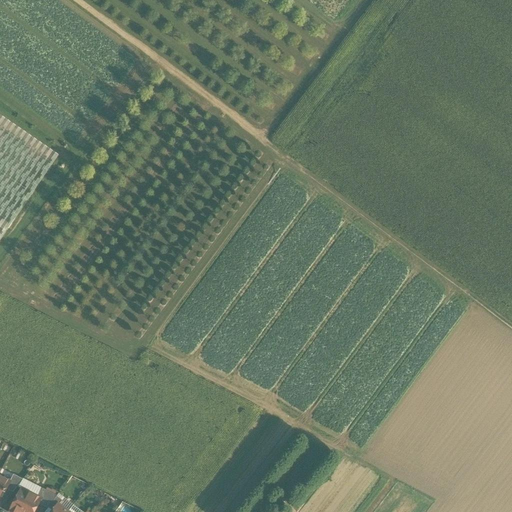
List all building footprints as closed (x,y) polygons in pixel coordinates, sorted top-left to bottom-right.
[(0,115),(0,227),(6,232),(58,156),(0,115)] [(7,489),(13,493),(23,480),(13,475),(10,482),(7,489)] [(10,482),(0,477),(0,496),(2,492),(5,493),(7,489),(10,482)] [(21,489),(18,497),(22,499),(26,492),(21,489)] [(48,509),(48,508),(56,497),(57,497),(42,489),(38,498),(41,499),(39,504),(48,509)] [(9,511),(34,511),(39,504),(41,499),(38,498),(26,492),(22,499),(18,497),(9,511)] [(62,501),(56,497),(48,508),(53,511),(58,505),(59,505),(62,501)] [(65,499),(62,502),(75,511),(82,511),(83,511),(65,499)]
